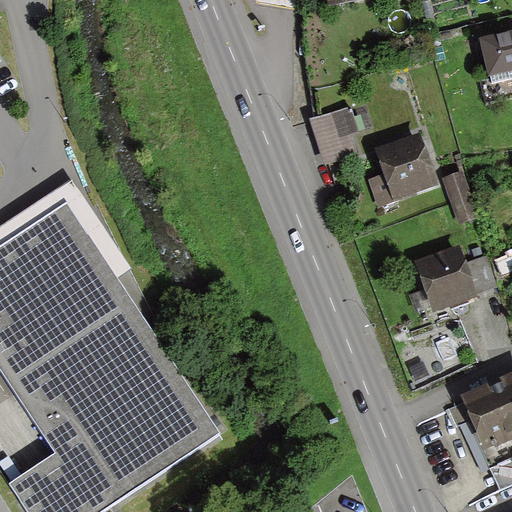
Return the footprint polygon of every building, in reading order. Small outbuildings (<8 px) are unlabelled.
[(308,12),(303,0),(254,0),(257,5),(308,12)] [(326,0),(329,10),(380,0),(326,0)] [(511,34),(480,42),(489,80),(511,74),(511,34)] [(310,122),(325,167),(358,156),(351,136),(360,133),(352,108),(310,122)] [(370,181),(379,209),(440,188),(422,136),(375,152),(383,177),(370,181)] [(464,172),(443,180),(460,226),(481,218),(464,172)] [(0,370),(55,453),(10,483),(28,511),(101,511),(220,433),(64,201),(56,206),(0,243),(0,370)] [(414,263),(433,316),(479,299),(477,296),(498,288),(487,256),(467,263),(461,246),(414,263)] [(511,376),(462,399),(486,453),(495,449),(496,451),(511,443),(511,376)] [(511,485),(511,443),(496,451),(495,449),(486,453),(502,491),(511,485)]
